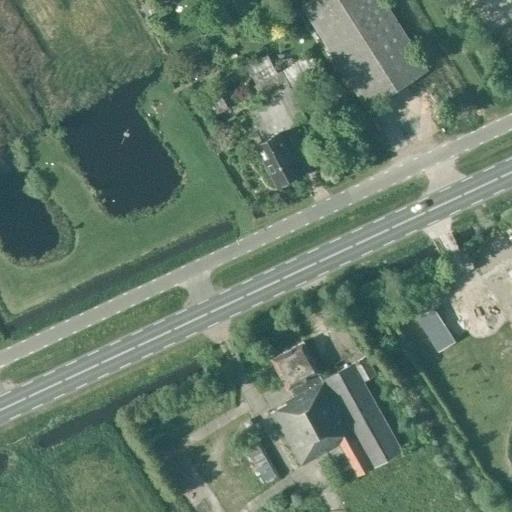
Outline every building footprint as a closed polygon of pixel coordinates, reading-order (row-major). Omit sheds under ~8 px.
[(383,0),(311,0),(302,6),(366,108),(428,69),(383,0)] [(289,184),(290,180),(301,175),(279,132),(306,118),(282,72),(277,75),(268,55),(247,66),(256,85),(255,86),(264,104),(250,111),(265,140),(256,145),(277,187),(279,186),(282,187),(289,184)] [(438,351),(455,341),(434,308),(416,318),(438,351)] [(304,342),(272,360),(289,391),(290,390),(294,396),(286,401),(288,404),(271,413),(300,466),(339,445),(356,477),(402,452),(363,381),(376,375),(366,357),(323,381),(319,373),(320,372),(304,342)] [(293,491),(300,511),(328,511),(318,482),(293,491)]
